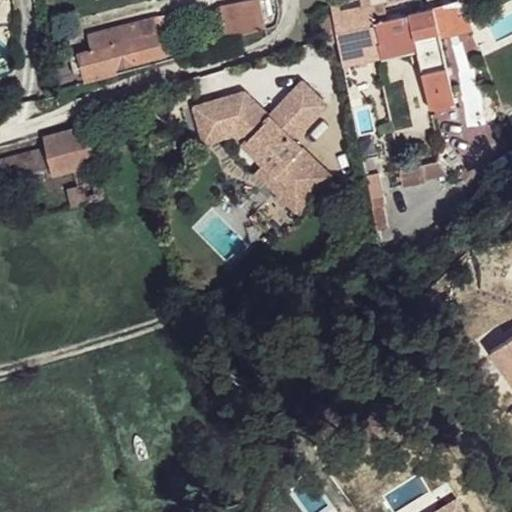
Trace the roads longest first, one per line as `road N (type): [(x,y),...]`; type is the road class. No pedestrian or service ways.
road 1 (unknown): [(0,367),(384,257)]
road 2 (residential): [(0,144),(281,51),(301,0)]
road 3 (unknown): [(72,124),(63,0)]
